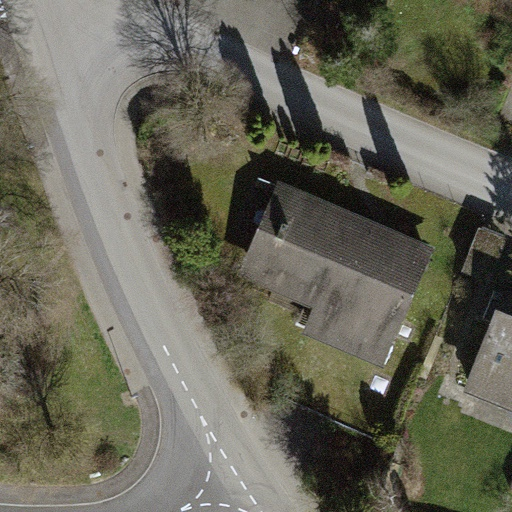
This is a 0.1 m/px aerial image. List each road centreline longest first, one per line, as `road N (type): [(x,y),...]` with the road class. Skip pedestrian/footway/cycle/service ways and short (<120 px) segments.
road 1 (residential): [(247,495),(113,235),(38,6)]
road 2 (residential): [(38,6),(188,41),(511,189)]
